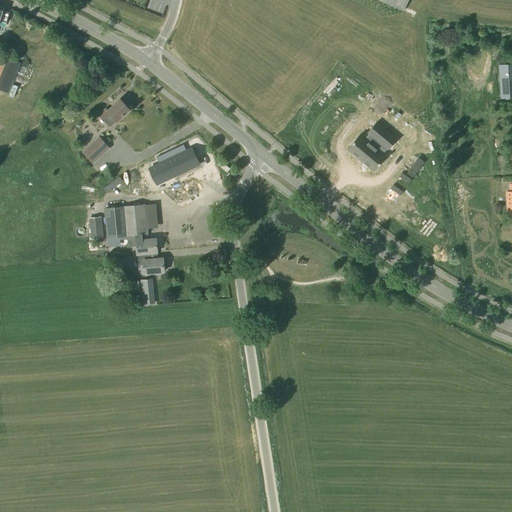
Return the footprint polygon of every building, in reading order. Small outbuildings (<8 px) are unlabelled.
[(252,0),(248,11),(267,19),(274,0),(252,0)] [(379,0),(403,11),(408,0),(379,0)] [(0,22),(6,24),(10,13),(2,11),(3,8),(0,6),(0,22)] [(333,46),(307,45),(306,62),(365,64),(365,48),(353,48),(354,36),(333,35),(333,46)] [(0,90),(9,94),(21,63),(2,55),(0,61),(0,90)] [(500,99),(511,98),(511,64),(498,65),(500,99)] [(117,122),(130,110),(120,99),(107,111),(105,109),(99,115),(110,127),(116,121),(117,122)] [(374,128),(366,138),(376,145),(383,136),(374,128)] [(93,165),(110,148),(99,136),(82,152),(93,165)] [(383,136),(376,145),(387,155),(395,145),(383,136)] [(359,165),(371,151),(357,140),(345,154),(359,165)] [(193,150),(151,169),(158,184),(174,176),(172,173),(198,161),(193,150)] [(371,151),(359,165),(373,177),(385,162),(371,151)] [(148,240),(147,234),(147,229),(158,228),(156,204),(124,207),(104,209),(107,238),(127,236),(128,247),(136,246),(137,254),(151,253),(157,253),(156,239),(148,240)] [(91,240),(103,238),(101,217),(89,218),(91,240)] [(151,253),(137,254),(138,265),(143,265),(144,274),(164,272),(162,258),(151,259),(151,253)] [(121,267),(135,266),(134,256),(120,258),(121,267)] [(143,305),(155,304),(153,279),(140,280),(143,305)]
